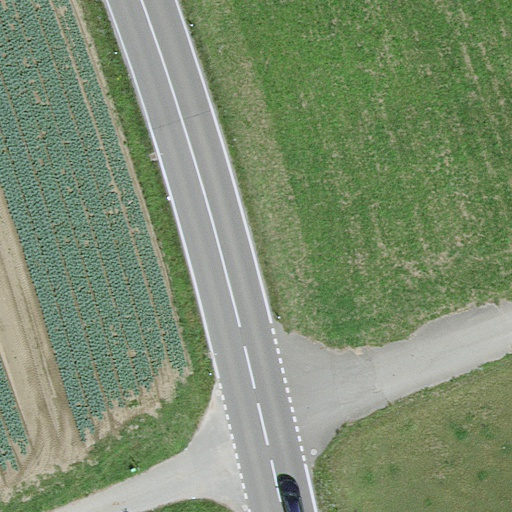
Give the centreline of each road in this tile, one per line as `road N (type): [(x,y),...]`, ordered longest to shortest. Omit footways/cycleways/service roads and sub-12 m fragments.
road 1 (secondary): [(282,511),(220,259),(138,0)]
road 2 (track): [(121,511),(236,466),(297,419),(511,329)]
